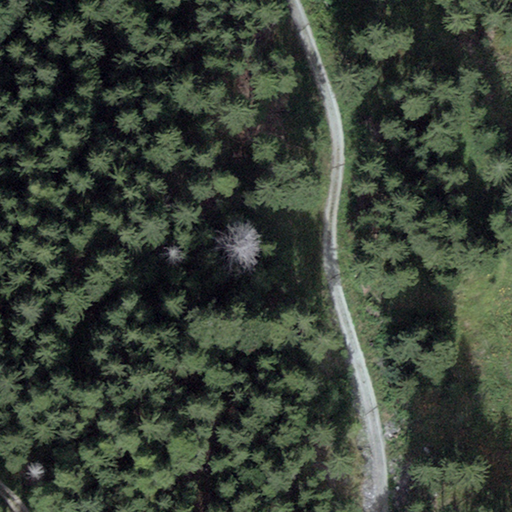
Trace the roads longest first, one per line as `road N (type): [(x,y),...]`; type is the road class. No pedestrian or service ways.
road 1 (track): [(286,0),(337,129),(339,268),(361,355),(371,511)]
road 2 (track): [(511,369),(501,332),(509,265),(484,221),(433,0)]
